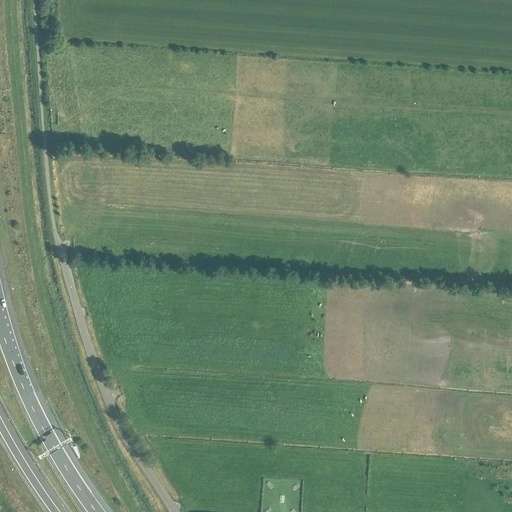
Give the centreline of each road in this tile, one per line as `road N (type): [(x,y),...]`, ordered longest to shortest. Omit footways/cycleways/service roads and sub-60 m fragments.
road 1 (unclassified): [(52,226),(110,410),(172,511)]
road 2 (motorway): [(91,511),(32,409),(0,324)]
